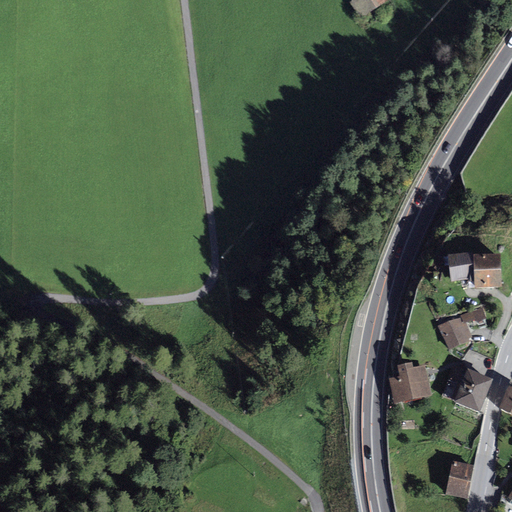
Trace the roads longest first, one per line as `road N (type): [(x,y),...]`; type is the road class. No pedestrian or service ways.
road 1 (track): [(192,400),(126,359),(39,322),(28,309),(41,297),(194,298),(209,286),(217,270),(184,0)]
road 2 (trunk): [(376,511),(366,397),(379,312),(434,179),(511,55)]
road 3 (track): [(192,400),(314,493),(320,511)]
road 4 (primary): [(473,511),(503,367)]
